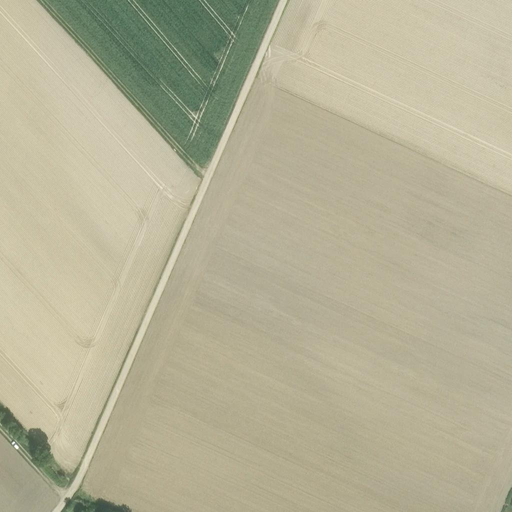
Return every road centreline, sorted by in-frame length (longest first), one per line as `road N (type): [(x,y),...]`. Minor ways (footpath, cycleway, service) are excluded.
road 1 (track): [(288,0),(77,483),(56,511)]
road 2 (track): [(207,178),(42,0)]
